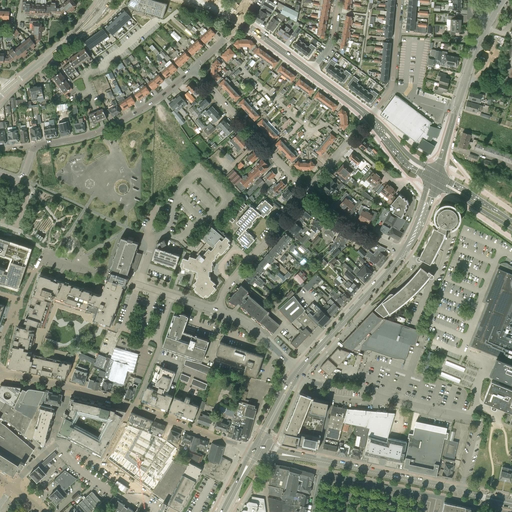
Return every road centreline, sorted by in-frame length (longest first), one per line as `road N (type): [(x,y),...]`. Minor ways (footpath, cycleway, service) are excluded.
road 1 (residential): [(460,492),(475,419),(312,383),(297,372)]
road 2 (residential): [(306,191),(193,68)]
road 3 (tertiary): [(297,372),(403,254)]
road 4 (residential): [(216,310),(235,274),(306,191)]
road 5 (secondary): [(460,492),(322,462)]
road 6 (residential): [(158,511),(64,443),(43,455)]
road 7 (residential): [(0,376),(134,406)]
road 8 (tertiary): [(9,87),(104,0)]
road 9 (residential): [(89,92),(87,74),(176,12)]
road 10 (residential): [(368,117),(391,87),(399,0)]
road 11 (residential): [(134,406),(252,447)]
